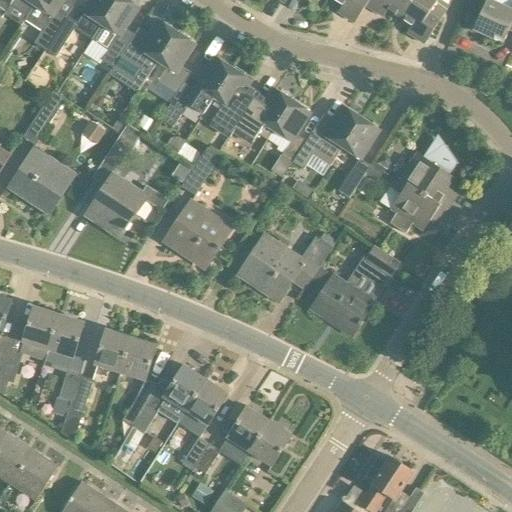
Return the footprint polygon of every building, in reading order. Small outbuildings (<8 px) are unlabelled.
[(35,7),(34,7),(38,0),(0,0),(0,9),(5,13),(2,19),(10,7),(28,17),(35,7)] [(35,44),(45,51),(68,17),(58,11),(64,0),(38,0),(34,7),(35,7),(28,17),(26,21),(42,32),(35,44)] [(93,0),(78,24),(68,17),(45,51),(56,58),(75,29),(93,41),(119,0),(93,0)] [(104,63),(114,69),(136,36),(126,29),(139,9),(126,0),(119,0),(93,41),(111,52),(104,63)] [(355,24),(366,7),(370,0),(334,0),(343,5),(338,13),(355,24)] [(388,11),(401,19),(412,0),(370,0),(366,7),(383,18),(388,11)] [(425,45),(450,6),(440,0),(412,0),(401,19),(412,26),(407,34),(425,45)] [(510,31),(511,31),(511,10),(488,0),(474,31),(504,44),(510,31)] [(146,42),(136,36),(114,69),(110,76),(138,94),(158,63),(178,34),(159,22),(146,42)] [(158,82),(178,95),(184,85),(192,74),(182,67),(196,45),(178,34),(158,63),(167,69),(158,82)] [(194,91),(184,85),(178,95),(161,121),(174,129),(186,110),(201,120),(234,70),(216,58),(194,91)] [(234,70),(201,120),(202,121),(204,118),(220,129),(218,131),(230,138),(234,133),(233,132),(258,95),(248,88),(252,82),(234,70)] [(252,145),(257,138),(259,134),(268,140),(267,141),(268,141),(293,102),(275,90),(268,101),(258,95),(233,132),(234,133),(252,145)] [(38,116),(51,124),(66,100),(54,92),(38,116)] [(282,157),(293,164),(307,142),(297,136),(311,114),(293,102),(268,141),(279,148),(277,151),(283,155),(282,157)] [(331,167),(343,149),(362,119),(344,108),(323,139),(313,133),(307,142),(293,164),(304,171),(314,156),(331,167)] [(371,167),(361,161),(380,131),(362,119),(343,149),(360,160),(339,193),(350,200),(371,167)] [(112,150),(126,159),(142,134),(128,125),(112,150)] [(408,169),(402,179),(448,211),(459,195),(448,188),(455,178),(445,172),(457,163),(458,165),(459,164),(446,145),(425,159),(418,154),(417,155),(421,157),(412,172),(408,169)] [(0,175),(13,156),(0,147),(0,175)] [(196,197),(214,171),(222,158),(208,149),(183,188),(196,197)] [(33,154),(9,189),(30,203),(34,198),(53,210),(76,175),(49,158),(46,162),(33,154)] [(149,199),(114,176),(87,216),(122,239),(149,199)] [(448,211),(402,179),(394,191),(389,188),(379,203),(396,215),(390,225),(406,236),(413,225),(424,233),(431,222),(438,227),(448,211)] [(207,267),(232,229),(192,203),(166,243),(179,252),(181,249),(207,267)] [(266,236),(240,276),(280,302),(292,283),(305,292),(334,248),(319,239),(302,266),(284,254),(287,250),(266,236)] [(314,310),(353,335),(392,276),(383,270),(391,258),(377,249),(355,282),(350,279),(346,286),(334,279),(314,310)] [(383,270),(392,276),(400,264),(391,258),(383,270)] [(6,321),(13,302),(0,298),(0,379),(1,380),(8,354),(18,325),(6,321)] [(35,309),(29,329),(18,325),(8,354),(1,380),(0,382),(0,393),(3,396),(7,382),(13,384),(20,358),(22,353),(46,361),(48,352),(60,317),(35,309)] [(48,352),(46,361),(44,365),(70,373),(74,358),(85,325),(60,317),(48,352)] [(121,375),(132,340),(107,332),(96,367),(121,375)] [(132,340),(121,375),(146,383),(157,348),(132,340)] [(184,368),(164,399),(186,413),(206,382),(184,368)] [(59,399),(71,403),(80,377),(68,373),(59,399)] [(75,442),(86,407),(94,381),(80,377),(71,403),(61,434),(75,442)] [(186,413),(208,427),(228,396),(206,382),(186,413)] [(133,429),(148,405),(138,399),(123,422),(133,429)] [(159,412),(148,405),(133,429),(144,436),(159,412)] [(270,423),(248,409),(228,440),(250,454),(270,423)] [(270,423),(250,454),(272,468),(292,437),(270,423)] [(33,451),(8,435),(0,447),(0,477),(11,485),(33,451)] [(184,461),(195,468),(210,445),(199,438),(184,461)] [(221,452),(210,445),(195,468),(197,470),(194,476),(201,480),(205,474),(206,475),(221,452)] [(33,451),(11,485),(37,502),(59,468),(33,451)] [(401,511),(410,498),(401,492),(414,472),(392,457),(373,486),(374,487),(367,496),(355,488),(339,511),(375,511),(386,496),(394,501),(386,511),(401,511)] [(63,511),(100,511),(108,500),(82,484),(63,511)] [(416,489),(410,498),(401,511),(413,511),(425,494),(416,489)] [(217,504),(229,511),(243,511),(247,507),(225,493),(217,504)] [(126,511),(108,500),(100,511),(126,511)]
